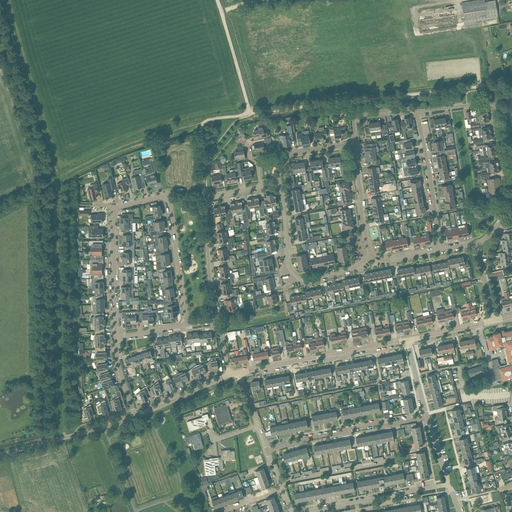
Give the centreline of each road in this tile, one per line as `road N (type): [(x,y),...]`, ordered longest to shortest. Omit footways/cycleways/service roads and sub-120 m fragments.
road 1 (track): [(57,177),(62,438)]
road 2 (track): [(465,88),(254,112)]
road 3 (residential): [(217,319),(204,196),(261,186)]
road 4 (residential): [(115,336),(114,209),(165,197)]
road 5 (residential): [(370,256),(358,267),(298,278),(288,266),(276,184)]
road 6 (unclassified): [(239,372),(408,340)]
road 7 (residential): [(266,452),(349,427),(427,418)]
road 8 (track): [(199,121),(57,177)]
road 9 (residential): [(306,511),(448,484)]
road 10 (residential): [(439,249),(416,111)]
road 11 (unclassified): [(0,455),(134,417)]
road 12 (residential): [(187,323),(165,197)]
road 13 (track): [(254,112),(216,0)]
